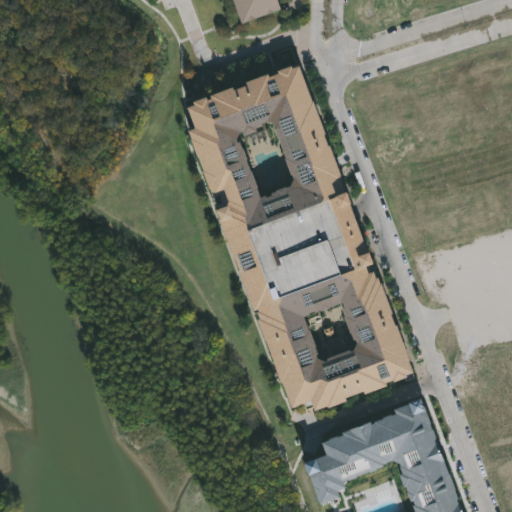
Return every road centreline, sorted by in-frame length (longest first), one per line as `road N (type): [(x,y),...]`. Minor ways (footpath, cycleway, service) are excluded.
road 1 (residential): [(491,511),(334,83)]
road 2 (tertiary): [(337,66),(352,70),(511,20)]
road 3 (tertiary): [(511,1),(340,53)]
